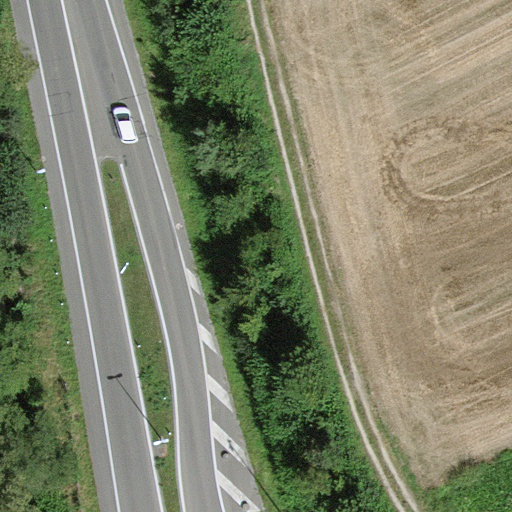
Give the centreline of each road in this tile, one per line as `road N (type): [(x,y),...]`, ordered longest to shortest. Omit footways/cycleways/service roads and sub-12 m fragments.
road 1 (track): [(438,511),(363,403),(261,74),(249,0)]
road 2 (secondary): [(213,511),(176,268),(143,162),(62,2)]
road 3 (secondary): [(62,2),(81,178),(139,511)]
